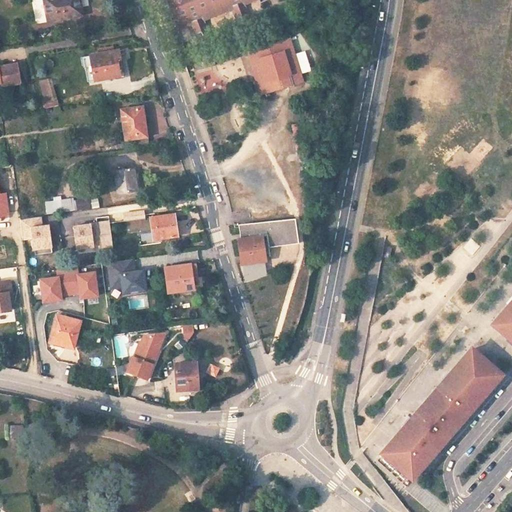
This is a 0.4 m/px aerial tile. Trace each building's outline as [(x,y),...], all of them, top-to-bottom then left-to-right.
[(78,6),(80,5),(79,0),(44,0),(48,21),(79,15),(78,6)] [(169,0),(170,2),(172,1),(175,7),(169,9),(178,31),(192,25),(195,34),(207,30),(208,30),(204,20),(232,10),(236,19),(237,18),(247,14),(248,14),(245,5),(256,0),(259,0),(260,3),(267,0),(169,0)] [(239,23),(249,19),(247,14),(237,18),(239,23)] [(198,39),(208,35),(207,30),(197,34),(198,39)] [(293,38),(249,52),(263,96),(307,82),(293,38)] [(118,50),(91,55),(96,80),(122,75),(120,60),(123,60),(121,50),(118,50)] [(96,80),(91,55),(84,56),(89,82),(96,80)] [(0,83),(1,86),(20,83),(17,63),(0,66),(0,83)] [(43,108),(58,106),(54,77),(39,79),(43,108)] [(135,147),(148,145),(143,107),(124,109),(126,124),(123,124),(125,139),(133,138),(135,147)] [(119,193),(136,190),(133,168),(115,171),(119,193)] [(73,197),(61,199),(63,211),(89,208),(88,198),(73,201),(73,197)] [(91,199),(92,208),(99,207),(98,198),(91,199)] [(61,199),(54,200),(55,212),(63,211),(61,199)] [(154,240),(176,236),(174,225),(176,225),(174,214),(172,214),(151,218),(154,240)] [(40,216),(30,218),(32,228),(41,227),(40,216)] [(30,218),(20,219),(23,239),(33,238),(34,248),(51,246),(48,226),(41,227),(32,228),(30,218)] [(109,222),(97,224),(100,249),(113,247),(109,222)] [(241,239),(238,239),(242,264),(265,260),(265,257),(270,256),(268,246),(300,242),(298,222),(239,228),(241,239)] [(97,224),(90,225),(93,247),(94,250),(100,249),(97,224)] [(90,225),(74,227),(77,249),(93,247),(90,225)] [(51,246),(34,248),(35,255),(52,253),(51,246)] [(132,259),(107,262),(111,288),(121,286),(122,293),(145,290),(142,270),(134,271),(132,259)] [(265,260),(242,264),(244,282),(267,273),(265,260)] [(190,264),(165,268),(168,293),(193,289),(192,278),(190,264)] [(76,266),(67,268),(70,294),(80,293),(80,298),(97,295),(94,272),(77,274),(76,266)] [(67,268),(56,269),(57,277),(40,279),(43,302),(62,299),(61,295),(70,294),(67,268)] [(0,281),(0,311),(11,310),(10,307),(8,292),(11,292),(10,280),(0,281)] [(511,300),(495,321),(498,324),(496,326),(511,340),(511,300)] [(63,345),(73,348),(80,321),(57,315),(50,338),(64,342),(63,345)] [(192,324),(182,325),(183,339),(189,339),(192,331),(192,324)] [(132,356),(126,371),(147,379),(159,350),(141,343),(135,357),(132,356)] [(404,426),(381,453),(412,480),(501,376),(498,373),(500,370),(476,350),(474,352),(470,349),(449,374),(442,382),(413,416),(404,426)] [(177,390),(198,388),(196,362),(175,363),(177,390)] [(215,376),(219,368),(213,366),(210,373),(215,376)]
